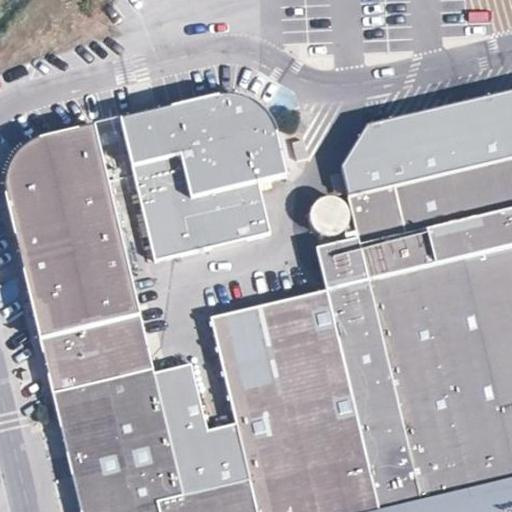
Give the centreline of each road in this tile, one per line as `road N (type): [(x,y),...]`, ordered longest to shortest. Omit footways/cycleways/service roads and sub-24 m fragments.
road 1 (unclassified): [(511,51),(330,85),(239,48),(98,76),(0,106)]
road 2 (unknown): [(98,76),(145,274),(163,281),(283,255)]
road 3 (unclassified): [(0,390),(29,511)]
